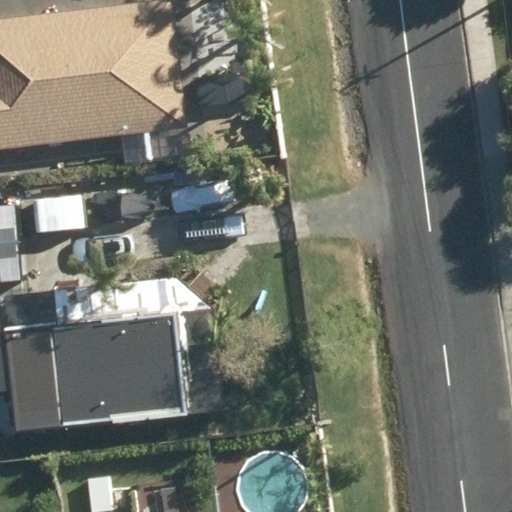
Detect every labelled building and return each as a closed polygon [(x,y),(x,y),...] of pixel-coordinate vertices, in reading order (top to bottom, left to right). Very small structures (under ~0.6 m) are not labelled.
[(0,146),(66,138),(65,133),(100,129),(101,134),(137,130),(136,124),(184,118),(177,66),(153,69),(146,9),(0,26),(0,146)] [(11,202),(0,202),(0,280),(16,280),(11,202)] [(59,421),(224,404),(214,308),(172,273),(18,289),(32,431),(60,429),(59,421)] [(0,441),(0,442),(7,438),(13,432),(16,425),(17,417),(15,409),(10,403),(4,398),(0,396),(0,441)] [(73,478),(50,478),(50,495),(72,495),(73,478)] [(106,479),(87,480),(88,505),(106,504),(106,479)]
